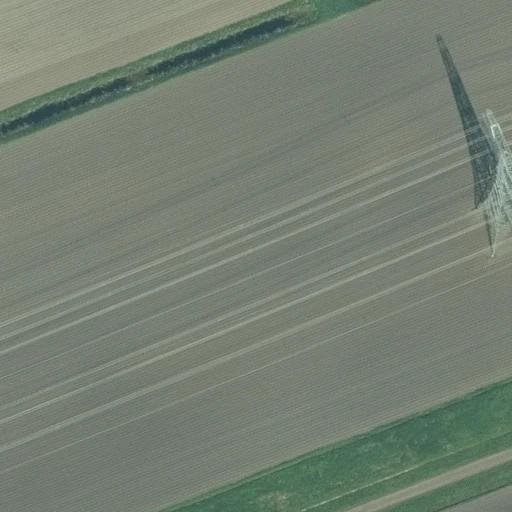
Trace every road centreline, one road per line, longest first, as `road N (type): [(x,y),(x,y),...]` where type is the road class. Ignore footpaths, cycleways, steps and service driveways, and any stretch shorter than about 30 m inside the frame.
road 1 (track): [(244,511),(511,410)]
road 2 (track): [(511,454),(364,511)]
